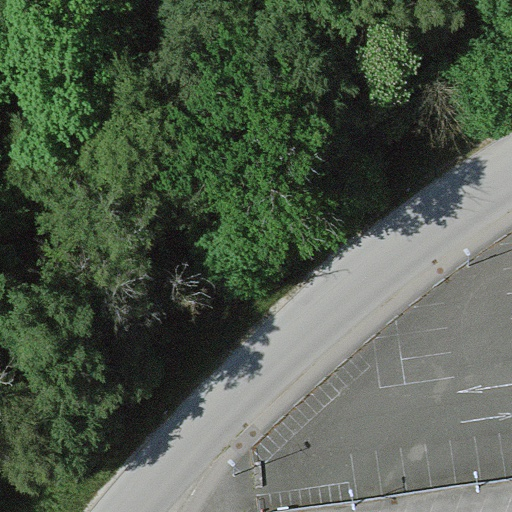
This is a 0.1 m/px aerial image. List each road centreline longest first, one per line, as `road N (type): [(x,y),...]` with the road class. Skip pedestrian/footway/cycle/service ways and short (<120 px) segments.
road 1 (residential): [(138,511),(200,431),(328,316),(511,176)]
road 2 (unknown): [(355,435),(344,420),(349,391),(470,296)]
